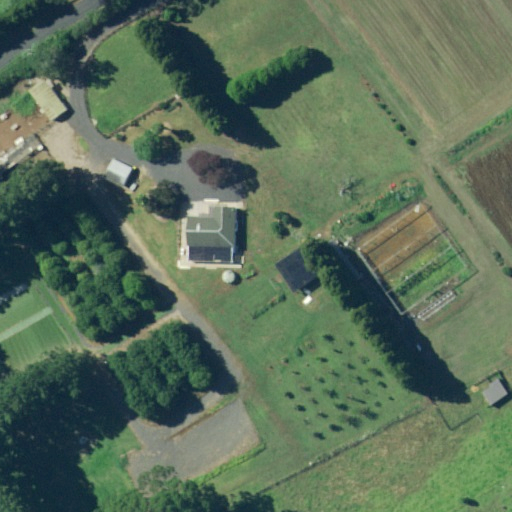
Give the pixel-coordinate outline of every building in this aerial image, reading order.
[(44,79),(28,93),(52,122),(68,109),(44,79)] [(123,188),(133,168),(114,159),(104,179),(123,188)] [(337,168),(333,161),(305,179),(310,186),(337,168)] [(188,206),(186,246),(236,248),(237,207),(188,206)] [(500,376),(488,384),(490,387),(482,392),(490,404),(510,391),(500,376)]
